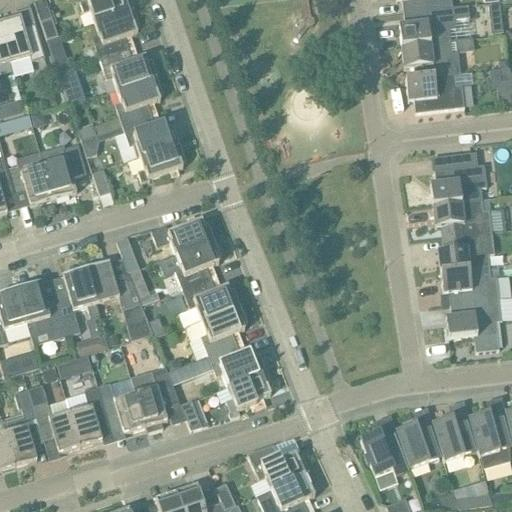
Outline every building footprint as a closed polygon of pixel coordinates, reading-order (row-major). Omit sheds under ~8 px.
[(89,15),(93,27),(134,14),(129,0),(91,0),(86,2),(86,3),(79,5),(83,17),(89,15)] [(394,0),(396,5),(402,5),(403,16),(432,13),(452,11),(450,0),(394,0)] [(498,16),(497,6),(486,8),(487,17),(498,16)] [(403,16),(404,28),(398,29),(399,37),(401,50),(433,47),(439,46),(450,45),(449,35),(455,34),(452,11),(432,13),(403,16)] [(134,14),(93,27),(97,40),(91,42),(98,63),(128,53),(124,41),(137,37),(135,33),(140,31),(134,14)] [(57,40),(51,21),(40,25),(46,43),(57,40)] [(19,22),(0,27),(0,31),(10,66),(29,60),(30,65),(44,61),(34,26),(21,30),(19,22)] [(0,68),(10,66),(0,31),(0,68)] [(433,47),(401,50),(402,64),(403,72),(409,71),(411,83),(454,78),(460,77),(457,56),(451,56),(450,45),(439,46),(433,47)] [(128,53),(98,63),(106,84),(112,82),(116,94),(157,81),(151,63),(146,65),(144,60),(132,64),(128,53)] [(66,61),(54,66),(58,77),(70,73),(66,61)] [(500,62),(497,66),(498,71),(506,70),(505,62),(500,62)] [(58,77),(68,109),(81,105),(71,72),(70,73),(58,77)] [(499,73),(500,86),(510,85),(509,72),(499,73)] [(411,83),(405,84),(406,97),(407,105),(413,105),(415,117),(463,112),(464,111),(461,89),(455,90),(454,79),(454,78),(411,83)] [(114,109),(121,130),(151,120),(147,109),(160,104),(158,100),(162,98),(157,81),(116,94),(120,107),(114,109)] [(53,96),(43,99),(46,109),(56,106),(53,96)] [(46,128),(42,115),(31,118),(35,131),(46,128)] [(124,167),(139,161),(179,148),(173,130),(169,132),(167,127),(155,131),(151,120),(121,130),(112,133),(124,167)] [(80,144),(95,139),(91,127),(76,132),(80,144)] [(95,139),(80,144),(86,161),(96,158),(97,147),(95,139)] [(39,156),(53,203),(76,197),(71,181),(86,177),(77,148),(64,152),(63,149),(39,156)] [(179,148),(139,161),(143,174),(137,176),(141,187),(149,184),(149,183),(182,171),(181,167),(185,165),(179,148)] [(30,210),(53,203),(39,156),(15,163),(17,170),(6,173),(14,198),(25,195),(30,210)] [(429,188),(430,196),(432,209),(481,204),(480,192),(486,192),(483,169),(477,170),(475,156),(438,161),(440,174),(434,175),(435,187),(429,188)] [(91,178),(93,181),(99,200),(110,196),(104,177),(103,174),(91,178)] [(434,231),(440,230),(442,242),(491,236),(488,214),(482,215),(481,204),(432,209),(434,231)] [(163,249),(171,247),(175,259),(214,243),(207,226),(203,228),(201,223),(168,237),(167,235),(165,230),(150,236),(157,252),(163,249)] [(437,254),(438,263),(440,276),(489,270),(488,259),(493,258),(491,236),(442,242),(443,254),(437,254)] [(133,259),(126,241),(124,241),(115,245),(122,264),(128,278),(139,273),(133,259)] [(210,283),(206,272),(218,267),(216,263),(221,261),(214,243),(180,257),(175,259),(157,266),(170,299),(181,294),(210,283)] [(108,267),(85,273),(95,308),(118,301),(130,345),(152,339),(148,328),(147,326),(140,311),(139,308),(134,310),(126,285),(115,288),(108,267)] [(442,298),(448,297),(449,308),(499,303),(496,281),(490,282),(489,270),(440,276),(442,298)] [(89,287),(85,273),(62,280),(68,301),(57,305),(64,331),(67,340),(79,336),(73,314),(86,310),(90,323),(99,321),(95,308),(89,287)] [(201,325),(240,309),(233,292),(229,294),(227,289),(215,294),(210,283),(181,294),(189,314),(180,318),(185,331),(201,325)] [(43,299),(39,286),(16,293),(27,327),(30,340),(52,334),(55,343),(67,340),(64,331),(57,305),(55,296),(43,299)] [(27,327),(16,293),(0,297),(0,348),(8,347),(4,334),(27,327)] [(148,295),(136,300),(139,308),(140,311),(159,303),(157,297),(149,300),(148,295)] [(499,353),(497,338),(495,326),(501,325),(499,303),(449,308),(451,321),(445,321),(446,329),(448,344),(472,341),(474,356),(499,353)] [(185,331),(190,343),(199,340),(207,360),(226,353),(236,349),(232,338),(244,333),(242,328),(247,327),(240,309),(201,325),(185,331)] [(158,322),(147,326),(148,328),(152,339),(154,343),(165,338),(158,322)] [(119,347),(116,339),(106,341),(109,350),(119,347)] [(81,344),(71,347),(75,362),(85,359),(81,344)] [(222,378),(227,391),(266,375),(259,358),(255,360),(253,355),(241,360),(236,349),(207,360),(215,381),(222,378)] [(165,372),(166,375),(179,370),(176,363),(164,368),(165,372)] [(68,364),(56,368),(60,382),(72,378),(68,364)] [(161,427),(167,425),(162,410),(178,406),(166,375),(165,372),(130,382),(135,397),(145,431),(147,437),(163,432),(161,427)] [(266,375),(227,391),(232,403),(225,405),(229,417),(237,414),(237,415),(256,408),(254,405),(270,399),(268,394),(273,393),(266,375)] [(123,438),(145,431),(135,397),(114,403),(109,388),(97,391),(107,426),(119,423),(123,438)] [(70,416),(66,404),(47,409),(41,389),(27,393),(32,411),(36,422),(37,426),(43,445),(53,442),(58,457),(80,451),(70,416)] [(80,451),(102,444),(97,429),(107,426),(97,391),(83,396),(84,397),(66,403),(66,404),(70,416),(80,451)] [(24,426),(36,422),(32,411),(27,393),(16,397),(24,426)] [(197,403),(180,409),(190,435),(208,429),(197,403)] [(237,415),(237,414),(229,417),(228,417),(230,423),(239,420),(237,415)] [(15,470),(36,464),(25,425),(24,426),(22,417),(1,423),(4,436),(15,470)] [(508,446),(507,442),(501,423),(491,425),(488,417),(468,423),(473,442),(475,448),(479,461),(480,461),(483,473),(509,466),(509,451),(508,446)] [(443,466),(463,460),(463,458),(473,455),(471,446),(465,427),(454,430),(452,422),(432,428),(443,466)] [(4,436),(1,423),(0,423),(0,474),(15,470),(4,436)] [(437,456),(435,452),(428,433),(418,437),(415,429),(395,436),(402,455),(409,473),(428,467),(439,463),(437,456)] [(382,444),(379,436),(360,444),(365,460),(363,462),(366,471),(369,469),(374,481),(391,475),(394,482),(406,478),(400,459),(392,440),(382,444)] [(253,474),(258,484),(264,482),(270,494),(291,485),(309,477),(301,460),(297,462),(295,457),(279,464),(278,461),(273,449),(246,458),(253,474)] [(309,477),(270,494),(275,506),(269,509),(270,511),(305,511),(302,505),(314,500),(312,495),(316,493),(309,477)] [(214,493),(221,508),(222,511),(230,511),(235,510),(225,488),(214,493)] [(180,511),(222,511),(221,508),(208,511),(204,511),(196,490),(175,497),(180,511)] [(445,511),(448,511),(456,510),(454,502),(452,496),(442,499),(445,511)] [(157,511),(180,511),(175,497),(154,504),(157,511)] [(488,498),(454,502),(456,510),(457,510),(457,511),(474,511),(491,510),(490,503),(488,498)] [(407,511),(404,503),(385,511),(407,511)]
